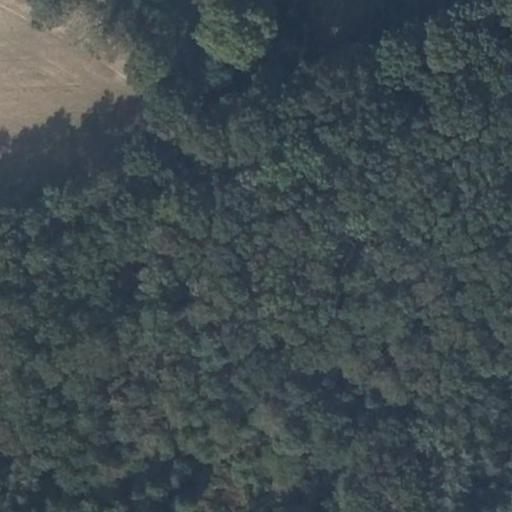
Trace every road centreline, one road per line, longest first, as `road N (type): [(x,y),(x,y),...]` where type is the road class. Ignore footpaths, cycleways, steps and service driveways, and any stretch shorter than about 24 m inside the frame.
road 1 (track): [(227,170),(511,60)]
road 2 (track): [(0,251),(227,170)]
